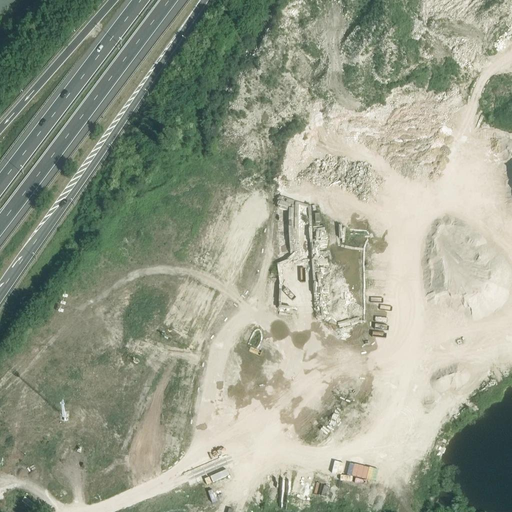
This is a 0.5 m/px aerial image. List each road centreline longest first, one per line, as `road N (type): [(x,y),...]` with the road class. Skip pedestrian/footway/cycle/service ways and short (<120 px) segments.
road 1 (motorway): [(0,297),(205,0)]
road 2 (unknown): [(0,494),(16,467),(17,355),(35,325),(141,280),(183,284)]
road 3 (motorway): [(0,225),(169,0)]
road 4 (motorway): [(140,0),(0,183)]
road 5 (motorway): [(112,0),(0,128)]
